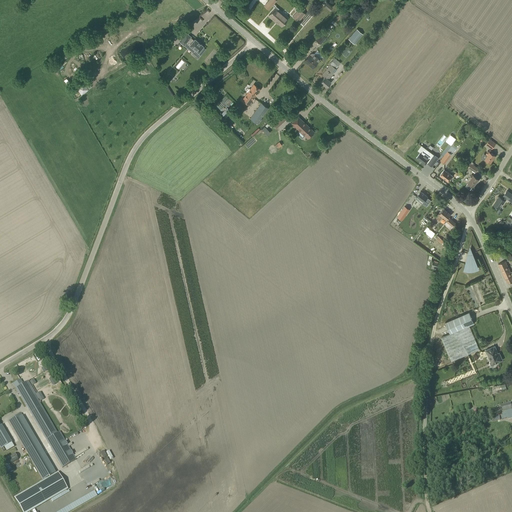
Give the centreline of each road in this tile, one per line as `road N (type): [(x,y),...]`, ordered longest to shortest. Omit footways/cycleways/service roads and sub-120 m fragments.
road 1 (unclassified): [(0,366),(65,320),(134,149),(254,43)]
road 2 (track): [(429,511),(429,362),(468,216)]
road 3 (unclassified): [(468,216),(254,43)]
